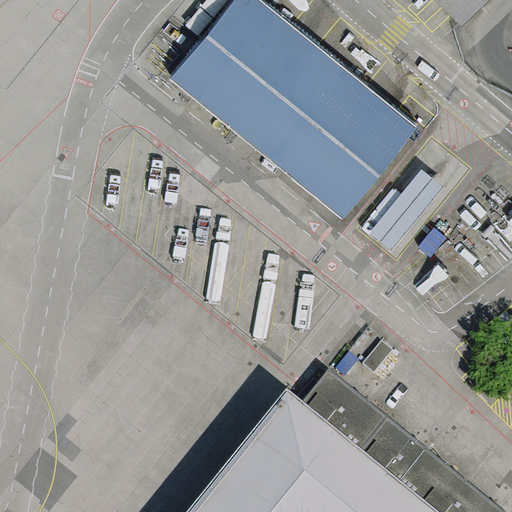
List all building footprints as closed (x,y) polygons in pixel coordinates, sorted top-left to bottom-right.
[(419,126),(260,0),(241,0),(172,80),(344,220),(419,126)] [(442,0),(462,21),(483,0),(442,0)] [(421,219),(394,197),(364,234),(391,255),(421,219)] [(498,511),(330,376),(298,414),(419,511),(498,511)] [(419,511),(298,414),(287,405),(200,511),(419,511)]
